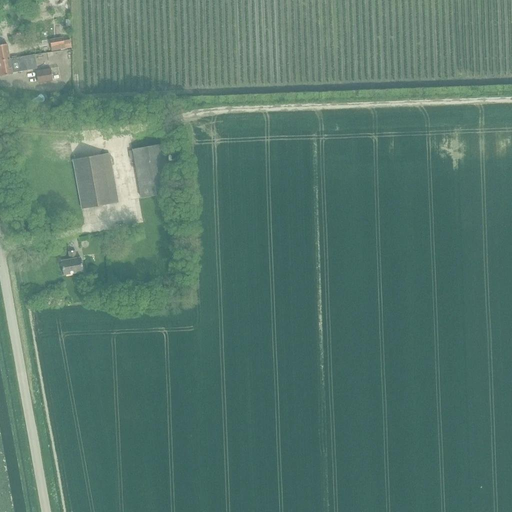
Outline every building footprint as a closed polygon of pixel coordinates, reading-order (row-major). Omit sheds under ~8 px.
[(7,44),(0,44),(0,60),(9,59),(7,44)] [(9,59),(0,60),(0,76),(12,74),(11,72),(36,68),(34,55),(23,57),(16,58),(9,59)] [(36,72),(38,83),(50,80),(48,69),(36,72)] [(135,160),(141,198),(170,193),(162,144),(133,149),(133,151),(135,160)] [(108,154),(73,160),(81,208),(117,202),(108,154)] [(68,258),(60,260),(62,274),(82,271),(80,256),(74,257),(74,249),(67,251),(68,258)]
